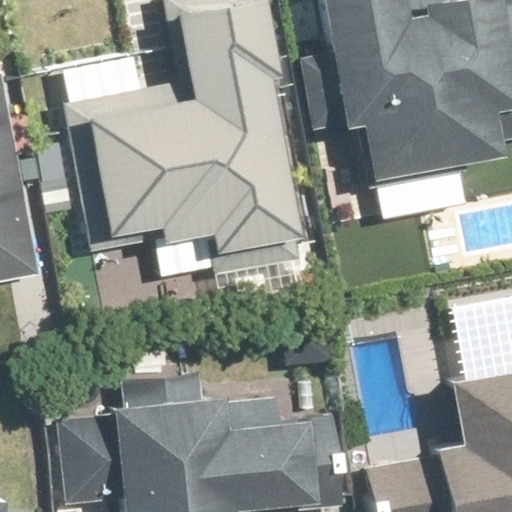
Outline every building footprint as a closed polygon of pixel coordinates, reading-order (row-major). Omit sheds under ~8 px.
[(286,236),(255,74),(269,71),(254,0),(200,0),(161,8),(179,99),(127,108),(125,98),(68,108),(91,230),(147,220),(151,245),(202,234),(205,252),(286,236)] [(511,0),(327,0),(351,116),(364,113),(376,169),(503,144),(501,133),(511,131),(511,0)] [(0,285),(19,282),(0,177),(0,285)] [(334,311),(279,310),(280,361),(333,361),(334,311)] [(511,511),(511,320),(445,333),(464,430),(431,436),(435,453),(356,467),(364,511),(511,511)] [(116,398),(117,411),(59,416),(67,498),(125,491),(127,511),(241,511),(241,506),(273,502),(273,511),(305,511),(347,508),(337,407),(277,413),(274,383),(200,391),(197,361),(136,366),(139,397),(116,398)]
